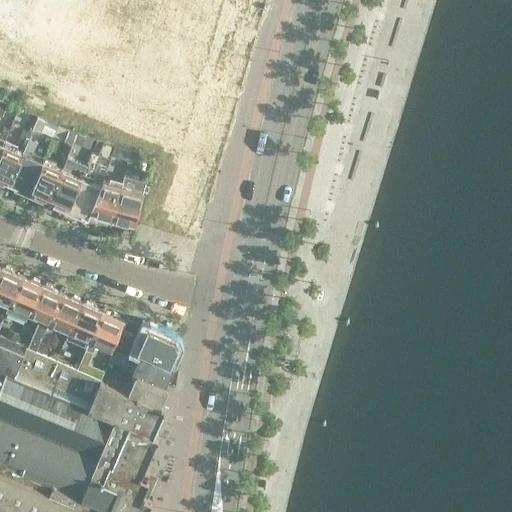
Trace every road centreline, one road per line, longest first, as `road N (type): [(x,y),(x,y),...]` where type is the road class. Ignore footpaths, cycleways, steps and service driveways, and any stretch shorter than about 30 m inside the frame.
road 1 (secondary): [(260,315),(337,0)]
road 2 (secondary): [(311,0),(236,309)]
road 3 (residential): [(236,309),(0,228)]
road 4 (secondary): [(236,309),(204,511)]
road 5 (secondary): [(229,511),(260,315)]
